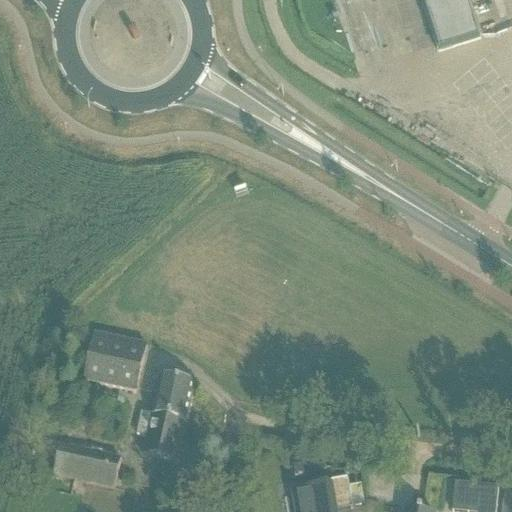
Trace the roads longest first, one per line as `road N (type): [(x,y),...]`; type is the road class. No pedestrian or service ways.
road 1 (unclassified): [(269,0),(285,46),(302,64),(497,184),(501,201),(474,244)]
road 2 (track): [(213,511),(224,476),(244,450),(274,441),(511,461)]
road 3 (primary): [(176,87),(332,156)]
road 4 (primary): [(332,156),(199,50)]
road 5 (primary): [(67,16),(67,54),(88,86),(122,102),(176,87)]
road 6 (primary): [(474,244),(332,156)]
